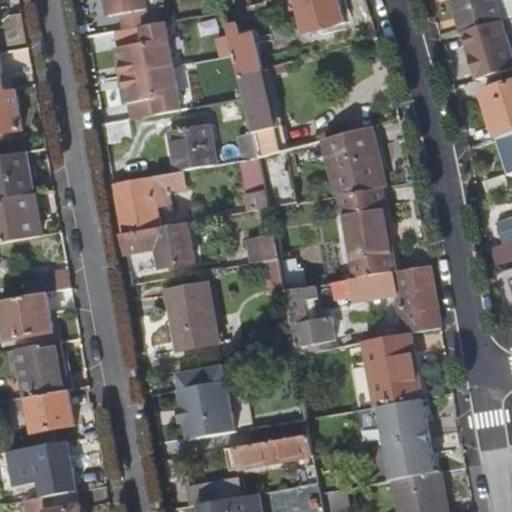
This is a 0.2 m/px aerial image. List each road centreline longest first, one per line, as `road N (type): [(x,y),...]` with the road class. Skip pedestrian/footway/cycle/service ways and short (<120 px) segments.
road 1 (residential): [(50,0),(140,511)]
road 2 (residential): [(402,0),(486,372)]
road 3 (residential): [(486,372),(510,511)]
